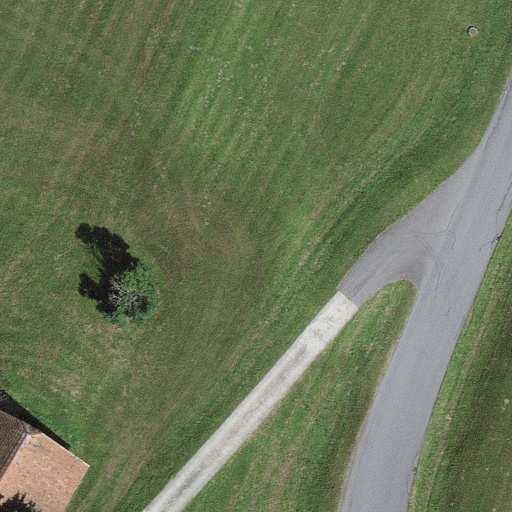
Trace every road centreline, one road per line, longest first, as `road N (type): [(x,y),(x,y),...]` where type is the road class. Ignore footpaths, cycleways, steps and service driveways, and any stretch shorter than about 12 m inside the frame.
road 1 (track): [(169,511),(371,285),(472,217)]
road 2 (unclassified): [(511,114),(446,279),(377,511)]
